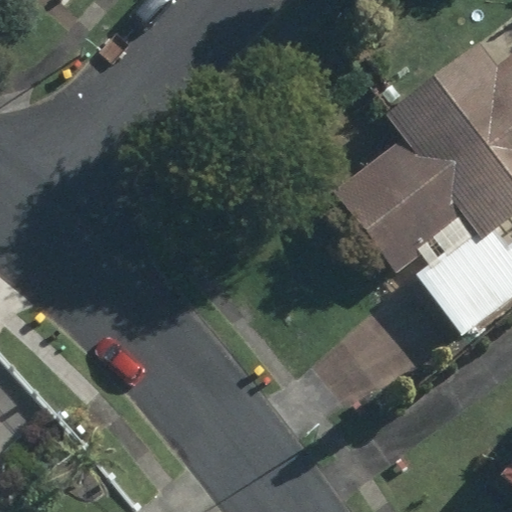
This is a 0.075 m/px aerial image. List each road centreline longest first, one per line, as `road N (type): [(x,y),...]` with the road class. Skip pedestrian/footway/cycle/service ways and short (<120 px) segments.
road 1 (residential): [(279,511),(219,419),(112,300),(6,213)]
road 2 (residential): [(6,213),(213,0)]
